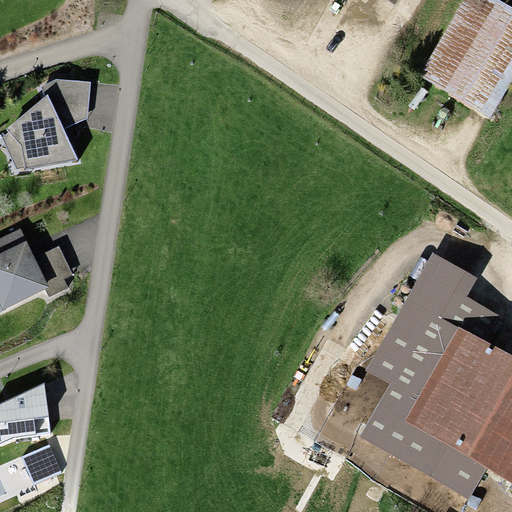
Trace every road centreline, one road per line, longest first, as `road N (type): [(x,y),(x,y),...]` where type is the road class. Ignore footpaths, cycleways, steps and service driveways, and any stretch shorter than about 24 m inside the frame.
road 1 (residential): [(175,0),(511,235)]
road 2 (residential): [(130,42),(88,342)]
road 3 (residential): [(88,342),(65,510)]
road 4 (residential): [(0,76),(130,42)]
